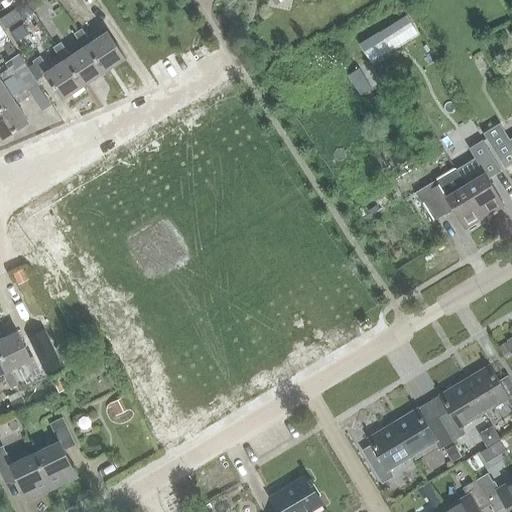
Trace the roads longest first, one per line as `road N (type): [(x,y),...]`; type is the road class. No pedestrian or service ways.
road 1 (residential): [(0,168),(207,81),(233,62)]
road 2 (residential): [(303,392),(511,263)]
road 3 (residential): [(92,511),(303,392)]
road 4 (residential): [(377,511),(303,392)]
